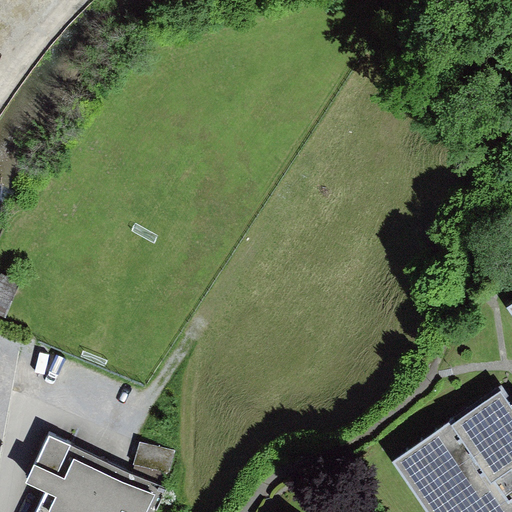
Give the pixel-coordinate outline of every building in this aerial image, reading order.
[(0,0),(0,58),(3,54),(30,35),(57,0),(0,0)] [(2,274),(0,277),(0,315),(5,318),(21,282),(2,274)] [(511,511),(511,406),(501,391),(396,463),(429,511),(511,511)] [(162,511),(172,491),(49,434),(26,481),(46,491),(36,511),(162,511)] [(175,451),(141,444),(136,466),(170,473),(175,451)]
